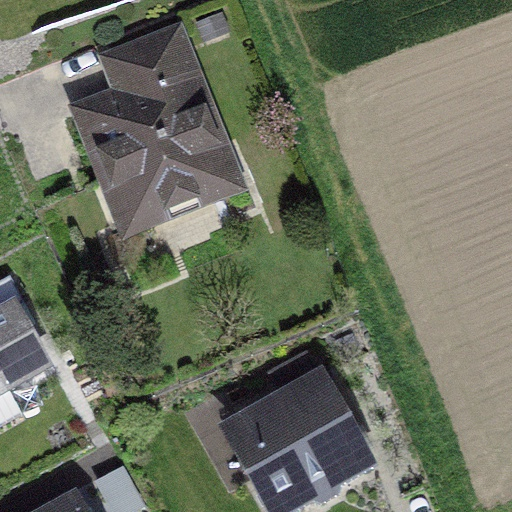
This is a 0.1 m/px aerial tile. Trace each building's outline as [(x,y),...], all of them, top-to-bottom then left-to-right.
[(0,0),(0,8),(38,0),(0,0)] [(112,108),(71,124),(119,252),(245,205),(182,37),(97,69),(112,108)] [(11,294),(0,300),(0,392),(51,364),(11,294)] [(319,384),(216,439),(255,511),(316,511),(372,482),(319,384)] [(137,511),(119,478),(93,493),(103,511),(137,511)]
